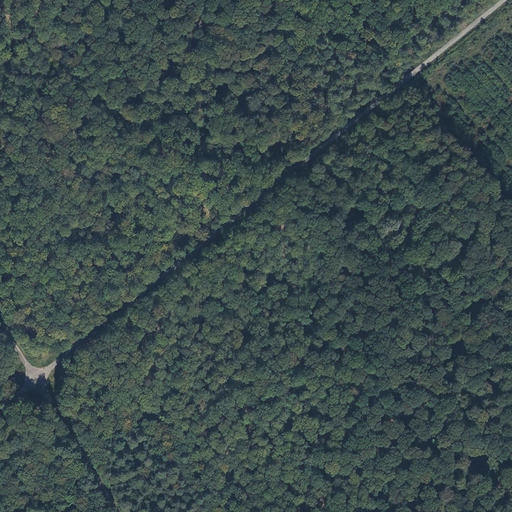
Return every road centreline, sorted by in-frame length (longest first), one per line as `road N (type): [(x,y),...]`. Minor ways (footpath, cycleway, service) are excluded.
road 1 (track): [(0,408),(506,0)]
road 2 (track): [(119,511),(0,321)]
